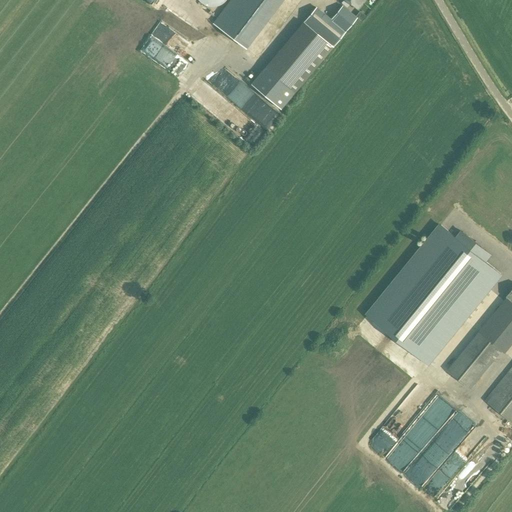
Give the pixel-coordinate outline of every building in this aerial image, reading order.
[(232,0),(214,24),(238,42),(269,0),(232,0)] [(347,0),(358,9),(364,0),(347,0)] [(342,6),(331,20),(345,32),(357,18),(342,6)] [(331,20),(316,7),(304,21),(307,24),(334,46),(345,32),(331,20)] [(173,11),(165,21),(191,40),(198,30),(173,11)] [(217,63),(191,95),(253,145),(266,130),(280,113),(217,63)] [(265,69),(252,85),(281,109),(295,93),(265,69)] [(440,223),(365,314),(367,316),(429,366),(503,275),(487,261),(492,255),(462,230),(456,236),(441,224),(440,223)] [(507,297),(448,370),(471,388),(502,350),(500,349),(511,334),(511,289),(507,296),(507,297)] [(511,421),(511,368),(486,400),(511,421)] [(420,382),(374,439),(389,451),(435,394),(420,382)]
